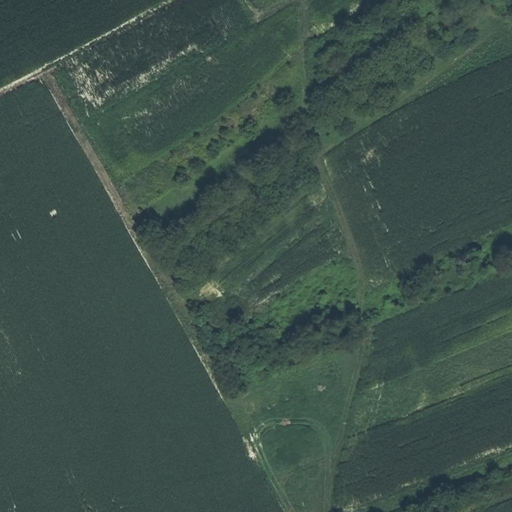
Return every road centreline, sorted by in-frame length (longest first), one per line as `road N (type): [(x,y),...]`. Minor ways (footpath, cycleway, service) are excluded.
road 1 (track): [(327,511),(363,347),(355,273),(309,131),(309,0)]
road 2 (track): [(43,67),(289,511)]
road 3 (track): [(0,90),(171,0)]
